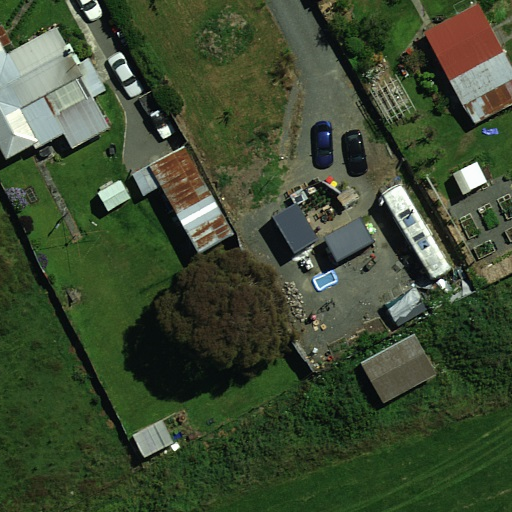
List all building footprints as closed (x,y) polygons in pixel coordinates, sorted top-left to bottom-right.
[(511,67),(481,13),(426,45),(475,131),(511,109),(511,67)] [(0,33),(0,160),(5,170),(62,140),(69,154),(121,127),(67,25),(11,55),(0,33)] [(185,137),(128,169),(148,203),(160,196),(185,240),(229,214),(185,137)] [(482,162),(453,173),(465,204),(494,193),(482,162)] [(441,383),(411,332),(359,362),(389,413),(441,383)]
